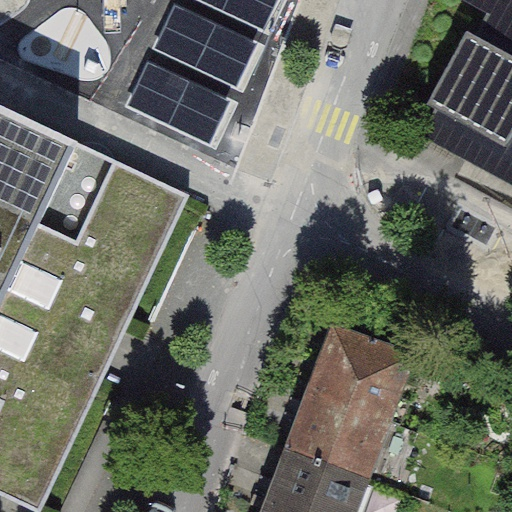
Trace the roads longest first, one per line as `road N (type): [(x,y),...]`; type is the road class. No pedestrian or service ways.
road 1 (residential): [(298,211),(181,511)]
road 2 (residential): [(298,211),(511,327)]
road 3 (residential): [(379,0),(298,211)]
